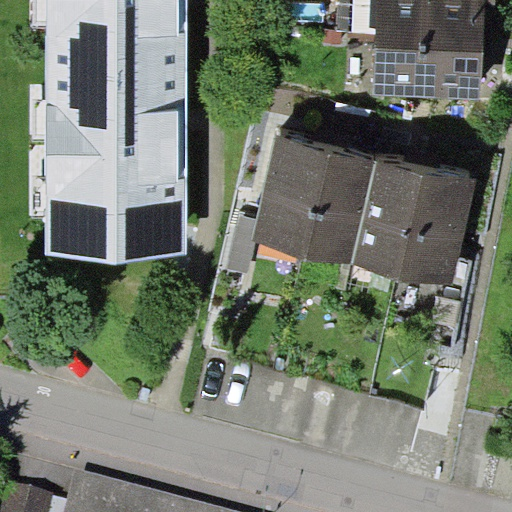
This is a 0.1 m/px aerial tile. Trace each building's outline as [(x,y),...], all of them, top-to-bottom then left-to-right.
[(45,0),(46,70),(185,69),(185,0),(45,0)] [(378,0),(376,92),(482,98),(485,0),(378,0)] [(187,256),(185,69),(46,70),(47,256),(187,256)] [(353,263),(376,159),(275,136),(251,241),(353,263)] [(475,180),(376,159),(353,263),(451,286),(475,180)] [(68,499),(65,511),(244,511),(77,470),(68,499)] [(47,511),(51,495),(52,491),(2,479),(0,486),(0,511),(47,511)] [(51,495),(47,511),(65,511),(68,499),(51,495)]
